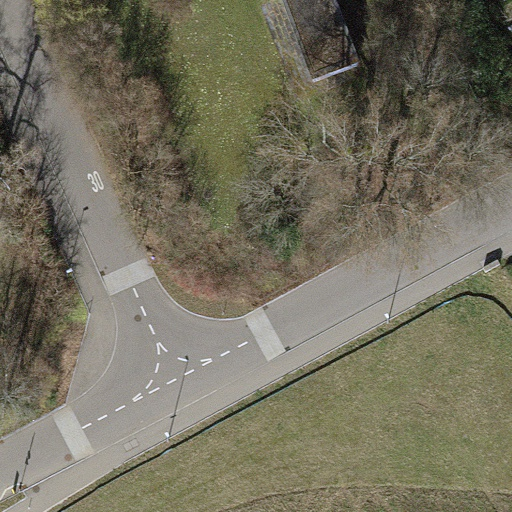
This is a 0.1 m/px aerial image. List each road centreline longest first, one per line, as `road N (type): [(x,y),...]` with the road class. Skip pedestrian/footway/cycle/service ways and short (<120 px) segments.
road 1 (residential): [(179,381),(106,238),(5,0)]
road 2 (residential): [(511,211),(179,381)]
road 3 (residential): [(179,381),(0,473)]
